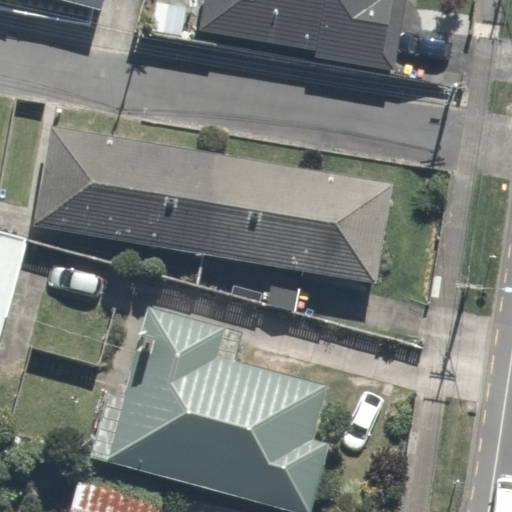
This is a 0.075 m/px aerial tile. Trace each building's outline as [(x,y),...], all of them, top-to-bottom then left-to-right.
[(14,0),(83,19),(88,0),(14,0)] [(201,0),(195,34),(375,68),(387,0),(201,0)] [(373,180),(49,138),(36,241),(360,282),(373,180)] [(0,309),(21,233),(0,227),(0,309)] [(251,334),(143,302),(121,378),(97,371),(70,464),(234,511),(304,511),(342,386),(244,357),(251,334)] [(159,511),(162,499),(78,478),(69,511),(159,511)]
